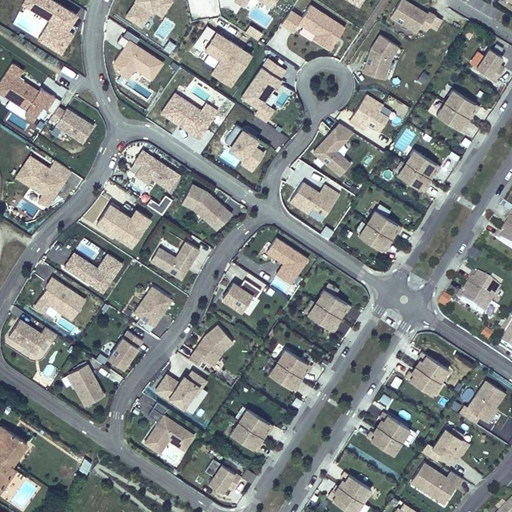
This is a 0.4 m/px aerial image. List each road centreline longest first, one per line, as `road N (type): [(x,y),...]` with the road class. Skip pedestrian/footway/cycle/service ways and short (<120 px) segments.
road 1 (residential): [(115,446),(120,398),(183,321),(226,242),(265,209)]
road 2 (residential): [(390,292),(250,511)]
road 3 (residential): [(285,511),(414,308)]
road 4 (residential): [(511,105),(390,292)]
road 5 (residential): [(0,300),(42,236),(85,192),(118,131)]
road 6 (residential): [(414,308),(511,159)]
road 7 (residential): [(118,131),(149,134),(265,209)]
road 8 (residential): [(265,209),(390,292)]
road 9 (residential): [(265,209),(278,166),(310,128),(325,82)]
road 10 (residential): [(115,446),(0,367)]
road 11 (residential): [(100,0),(92,31),(95,78),(118,131)]
